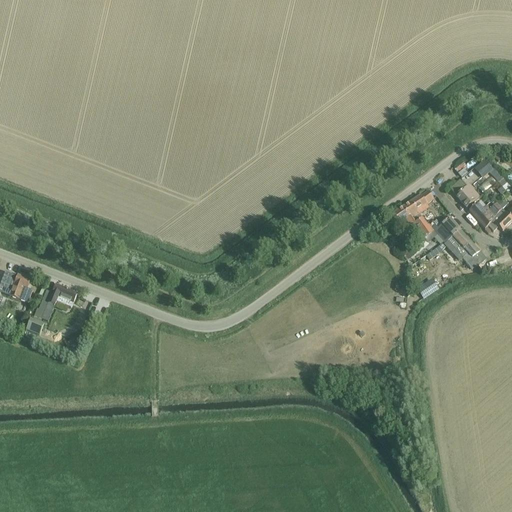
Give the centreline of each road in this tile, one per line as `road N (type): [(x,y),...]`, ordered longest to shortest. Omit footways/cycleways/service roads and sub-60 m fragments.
road 1 (track): [(0,202),(211,276),(470,81),(511,83)]
road 2 (tertiary): [(0,253),(210,327),(241,317),(424,180)]
